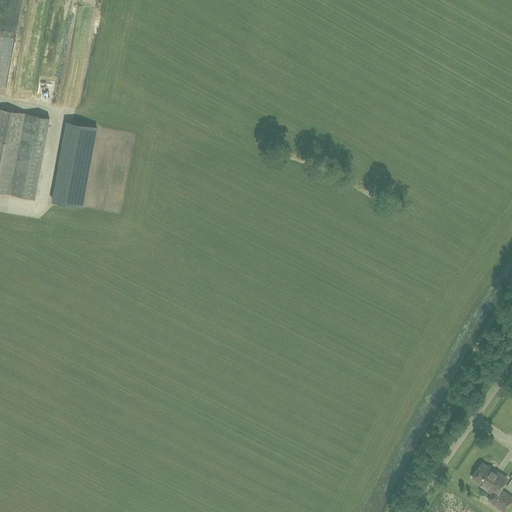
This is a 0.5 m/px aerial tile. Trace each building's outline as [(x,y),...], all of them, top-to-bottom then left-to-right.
[(10,0),(5,32),(19,34),(24,0),(10,0)] [(80,21),(92,22),(93,15),(81,14),(80,21)] [(81,88),(91,23),(79,21),(70,86),(81,88)] [(22,67),(34,69),(39,38),(32,37),(32,41),(26,40),(22,67)] [(48,85),(59,86),(62,52),(51,51),(48,85)] [(0,92),(7,94),(13,58),(0,55),(0,69),(1,70),(0,76),(0,92)] [(0,191),(26,197),(41,117),(0,109),(0,191)] [(67,122),(52,201),(82,207),(96,127),(73,123),(67,122)] [(496,483),(502,476),(489,467),(488,468),(482,464),(473,478),(488,488),(487,489),(488,491),(494,482),(496,483)] [(494,482),(488,491),(493,494),(488,501),(504,511),(511,500),(511,497),(500,489),(507,479),(502,476),(496,483),(494,482)]
